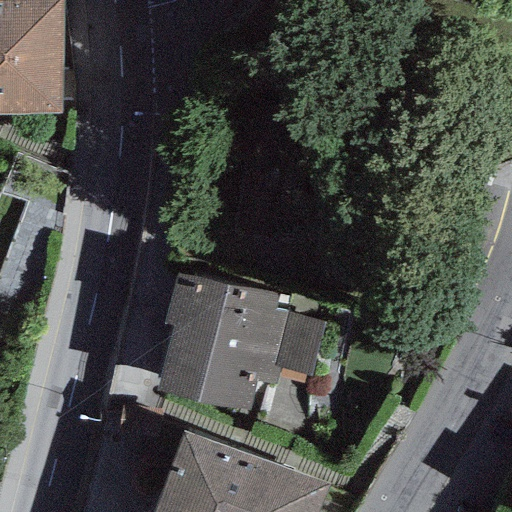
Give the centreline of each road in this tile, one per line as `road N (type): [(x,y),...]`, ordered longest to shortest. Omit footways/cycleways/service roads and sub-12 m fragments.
road 1 (secondary): [(38,511),(99,271),(120,94),(116,17)]
road 2 (residential): [(389,511),(478,356),(511,273)]
